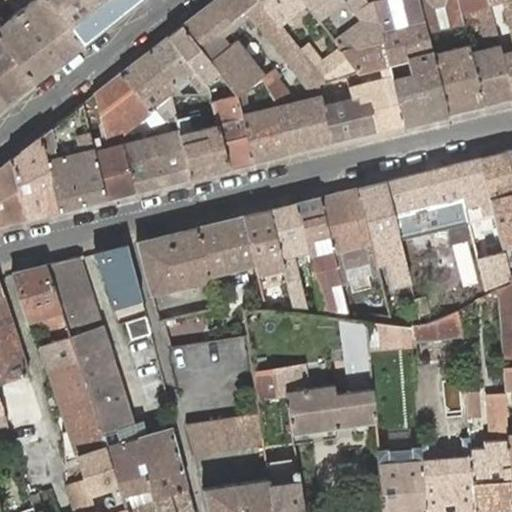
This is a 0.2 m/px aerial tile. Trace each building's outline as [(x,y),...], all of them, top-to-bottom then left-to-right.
[(48,0),(30,0),(15,12),(0,23),(0,39),(33,82),(82,43),(48,0)] [(4,0),(15,12),(30,0),(4,0)] [(48,0),(82,43),(136,0),(48,0)] [(260,0),(213,0),(181,25),(209,62),(218,72),(235,95),(243,89),(261,77),(261,78),(277,71),(271,61),(260,68),(237,39),(231,44),(225,35),(242,22),(246,26),(253,20),(289,66),(289,65),(292,69),(305,58),(260,0)] [(301,0),(260,0),(305,58),(315,69),(323,63),(309,45),(310,44),(289,17),(305,5),(301,0)] [(301,0),(305,5),(319,23),(344,4),(357,21),(332,40),(340,50),(343,53),(384,41),(373,1),(367,3),(365,0),(301,0)] [(417,0),(377,0),(373,1),(384,41),(343,53),(358,73),(388,65),(391,77),(403,125),(446,115),(431,53),(425,31),(417,0)] [(456,0),(417,0),(425,31),(437,29),(432,6),(445,3),(451,26),(462,23),(459,11),(457,3),(456,0)] [(486,0),(468,0),(457,3),(459,11),(476,7),(486,49),(469,53),(483,105),(511,98),(511,97),(501,55),(489,6),(486,0)] [(511,0),(486,0),(489,6),(502,3),(506,22),(511,21),(511,23),(511,31),(509,32),(511,43),(511,51),(501,55),(511,97),(511,0)] [(181,25),(167,36),(194,70),(196,73),(209,62),(181,25)] [(167,36),(148,51),(175,86),(178,90),(182,86),(179,83),(194,70),(167,36)] [(0,95),(6,103),(33,82),(0,39),(0,95)] [(431,53),(446,115),(483,105),(469,53),(467,45),(431,53)] [(323,63),(315,69),(324,82),(358,73),(343,53),(340,50),(323,63)] [(148,51),(121,72),(152,111),(161,100),(169,94),(181,94),(178,90),(175,86),(148,51)] [(315,69),(305,58),(292,69),(315,99),(296,103),(293,98),(278,80),(281,78),(277,71),(261,78),(278,108),(288,153),(332,143),(323,106),(318,84),(324,82),(315,69)] [(209,62),(196,73),(204,83),(218,72),(209,62)] [(179,83),(182,86),(189,81),(199,93),(209,93),(207,87),(204,83),(196,73),(194,70),(179,83)] [(121,72),(94,93),(102,125),(104,136),(107,147),(107,148),(122,144),(123,143),(122,135),(143,118),(152,111),(121,72)] [(323,106),(332,143),(403,125),(391,77),(348,87),(351,98),(323,106)] [(242,117),(253,162),(288,153),(278,108),(247,116),(243,89),(235,95),(242,117)] [(216,124),(227,169),(253,162),(242,117),(235,95),(211,101),(216,124)] [(82,103),(40,136),(59,210),(105,199),(93,151),(90,139),(88,128),(82,103)] [(178,130),(190,178),(227,169),(216,124),(198,128),(193,109),(174,114),(178,130)] [(122,144),(133,192),(190,178),(178,130),(170,132),(123,143),(122,144)] [(40,136),(11,158),(26,219),(59,210),(40,136)] [(93,151),(105,199),(133,192),(122,144),(107,148),(107,147),(93,151)] [(497,288),(502,355),(511,354),(511,177),(505,151),(479,157),(494,216),(495,222),(503,252),(509,276),(510,279),(510,281),(497,288)] [(489,224),(495,222),(494,216),(479,157),(453,164),(468,222),(488,217),(489,224)] [(0,224),(26,219),(11,158),(0,167),(0,224)] [(478,263),(477,258),(468,222),(453,164),(422,171),(384,181),(408,277),(429,272),(419,231),(429,229),(423,208),(439,204),(456,269),(458,269),(478,263)] [(408,277),(384,181),(357,187),(375,259),(388,256),(395,285),(409,282),(408,277)] [(375,259),(357,187),(319,197),(340,285),(348,283),(344,268),(369,263),(372,277),(379,275),(375,259)] [(347,312),(340,285),(319,197),(294,203),(306,252),(320,307),(347,312)] [(294,203),(268,209),(283,269),(292,305),(305,306),(293,255),(306,252),(294,203)] [(268,209),(243,215),(255,265),(257,275),(283,269),(268,209)] [(243,215),(197,226),(209,276),(255,265),(243,215)] [(197,226),(136,242),(151,295),(202,283),(209,276),(197,226)] [(126,244),(95,252),(111,297),(138,289),(126,244)] [(484,287),(509,276),(503,252),(477,258),(478,263),(481,274),(484,287)] [(78,256),(45,264),(61,310),(69,335),(77,359),(97,420),(102,433),(132,423),(110,356),(100,325),(93,302),(78,256)] [(458,269),(461,280),(481,274),(478,263),(458,269)] [(45,264),(12,272),(27,321),(28,320),(45,315),(49,324),(51,323),(57,339),(69,335),(61,310),(45,264)] [(466,298),(484,287),(481,274),(461,280),(464,291),(466,298)] [(0,285),(0,383),(26,375),(29,374),(0,285)] [(432,295),(423,298),(427,315),(441,310),(438,301),(434,303),(432,295)] [(414,300),(418,318),(427,315),(423,298),(414,300)] [(412,337),(462,332),(456,311),(422,323),(411,325),(412,337)] [(369,357),(365,320),(346,318),(339,317),(347,391),(371,388),(369,357)] [(411,325),(380,321),(381,340),(412,337),(411,325)] [(57,339),(40,345),(48,369),(77,359),(69,335),(57,339)] [(68,429),(76,455),(105,445),(102,433),(97,420),(77,359),(48,369),(68,429)] [(295,389),(307,388),(305,367),(286,369),(287,376),(283,376),(285,391),(295,389)] [(511,367),(503,368),(505,388),(511,387),(511,433),(508,434),(508,438),(511,495),(511,367)] [(286,369),(253,374),(257,399),(286,394),(285,391),(283,376),(287,376),(286,369)] [(291,432),(374,421),(373,404),(371,388),(347,391),(334,393),(332,384),(307,388),(295,389),(285,391),(286,394),(291,432)] [(489,440),(484,440),(484,446),(476,447),(475,431),(475,427),(480,426),(478,390),(466,391),(468,427),(469,432),(469,437),(473,511),(497,511),(511,510),(511,495),(508,438),(508,434),(505,388),(486,390),(489,440)] [(377,449),(383,511),(424,511),(419,445),(408,446),(409,460),(386,462),(385,448),(389,448),(384,403),(373,404),(374,421),(377,449)] [(203,419),(185,422),(194,455),(263,445),(262,441),(258,410),(203,419)] [(267,417),(267,444),(276,444),(276,417),(267,417)] [(106,448),(127,511),(192,511),(170,427),(167,428),(167,422),(154,426),(156,431),(137,438),(106,448)] [(105,445),(106,448),(137,438),(132,423),(102,433),(105,445)] [(64,451),(65,463),(78,459),(76,455),(68,429),(61,432),(64,451)] [(473,511),(469,437),(458,438),(425,441),(419,442),(419,445),(424,511),(473,511)] [(72,511),(127,511),(106,448),(105,445),(76,455),(78,459),(65,463),(66,492),(72,511)] [(409,460),(408,446),(389,448),(385,448),(386,462),(409,460)] [(268,477),(272,511),(302,511),(295,457),(265,461),(268,477)] [(202,487),(208,511),(272,511),(268,477),(202,487)] [(37,493),(29,495),(33,507),(34,511),(41,511),(41,509),(42,509),(37,493)]
